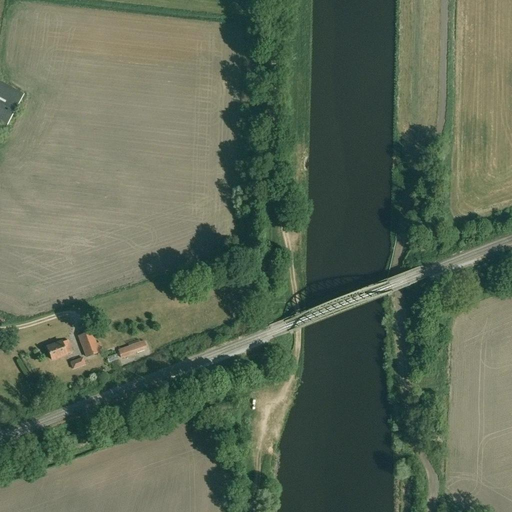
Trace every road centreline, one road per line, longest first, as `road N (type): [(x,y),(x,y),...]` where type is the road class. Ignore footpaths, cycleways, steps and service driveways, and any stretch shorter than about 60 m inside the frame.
road 1 (track): [(248,511),(260,438),(297,351),(288,250),(271,191),(271,0)]
road 2 (track): [(432,511),(408,392),(395,261),(408,200),(441,124),(444,0)]
